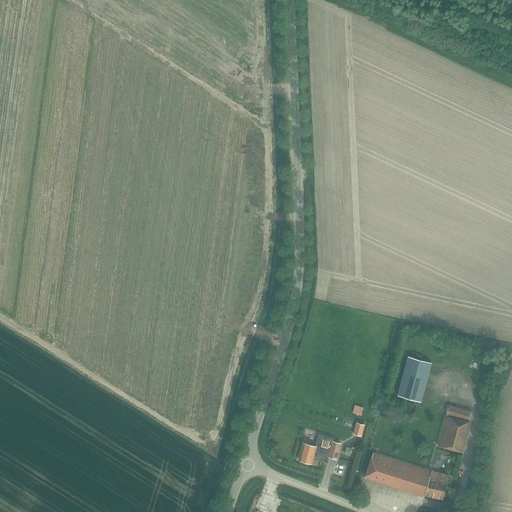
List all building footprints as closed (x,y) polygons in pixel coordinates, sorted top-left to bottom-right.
[(408,357),(398,394),(421,401),(431,363),(408,357)] [(468,422),(471,412),(449,406),(438,446),(462,453),(471,423),(468,422)] [(357,421),(353,434),(361,436),(364,423),(357,421)] [(319,435),(316,446),(303,443),(298,460),(311,463),(313,457),(318,458),(317,460),(327,462),(328,457),(336,459),(341,444),(332,441),(333,439),(319,435)] [(422,494),(443,500),(449,476),(430,471),(430,473),(373,454),(365,478),(422,496),(422,494)] [(251,501),(255,489),(251,487),(247,499),(251,501)] [(286,511),(292,511),(296,503),(290,501),(286,511)]
